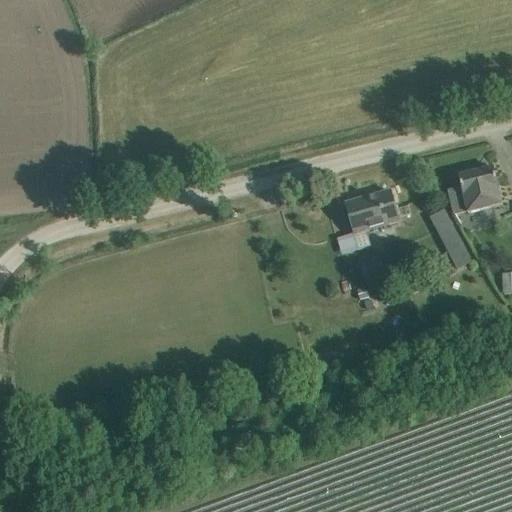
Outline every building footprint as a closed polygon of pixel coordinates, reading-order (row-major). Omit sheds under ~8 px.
[(448,192),(454,217),(503,206),(494,169),(459,177),(462,189),(448,192)] [(392,193),(346,206),(359,252),(371,248),(364,223),(366,223),(368,230),(400,221),(392,193)] [(458,271),(473,264),(445,211),(431,219),(458,271)] [(368,284),(386,279),(379,254),(361,259),(368,284)] [(511,274),(503,275),(504,295),(511,295),(511,274)] [(360,300),(369,297),(367,288),(358,291),(360,300)]
